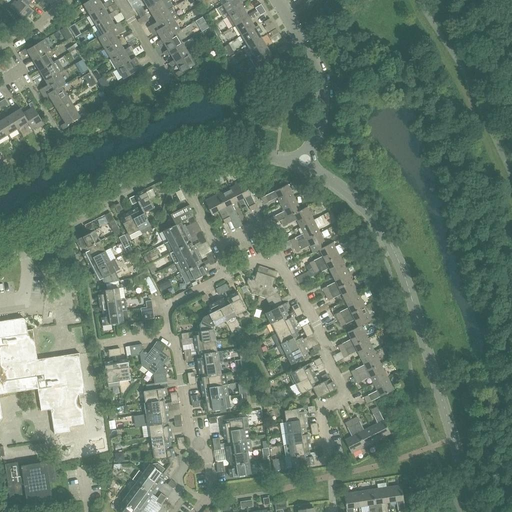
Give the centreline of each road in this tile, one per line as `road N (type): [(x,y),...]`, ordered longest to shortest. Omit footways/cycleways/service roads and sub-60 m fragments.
road 1 (unclassified): [(476,511),(390,245),(358,201),(302,165)]
road 2 (residential): [(333,511),(321,409),(347,395),(325,343),(280,267),(254,260),(228,274)]
road 3 (unclassified): [(302,165),(320,116),(320,82),(277,0)]
road 4 (unclassified): [(17,241),(174,163)]
road 5 (unclassified): [(174,163),(243,152),(302,165)]
road 6 (residential): [(207,454),(188,431),(180,365),(167,338)]
road 7 (residential): [(228,274),(174,163)]
